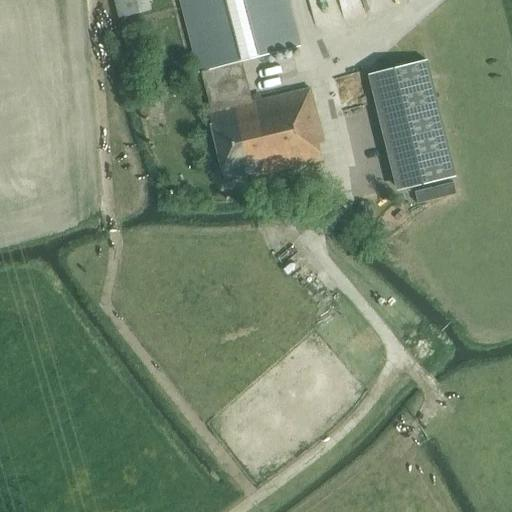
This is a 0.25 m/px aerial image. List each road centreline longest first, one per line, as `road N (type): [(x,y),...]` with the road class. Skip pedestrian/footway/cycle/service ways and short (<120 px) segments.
road 1 (track): [(92,0),(114,236),(105,300),(255,498)]
road 2 (track): [(237,511),(353,421),(399,356)]
road 3 (track): [(399,356),(309,248),(330,207)]
road 4 (track): [(399,356),(436,399),(397,453)]
